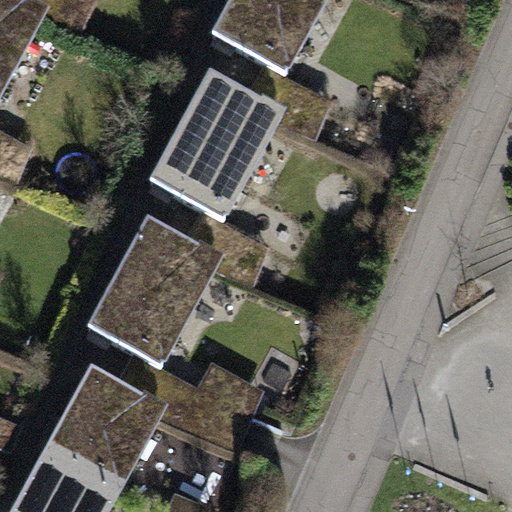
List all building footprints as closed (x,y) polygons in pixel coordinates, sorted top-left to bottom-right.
[(325,0),(231,0),(209,40),(281,80),(325,0)] [(0,97),(40,25),(0,2),(0,97)] [(277,124),(205,84),(147,190),(219,230),(277,124)] [(219,272),(146,230),(84,336),(157,379),(219,272)] [(109,511),(162,420),(89,379),(14,511),(109,511)]
